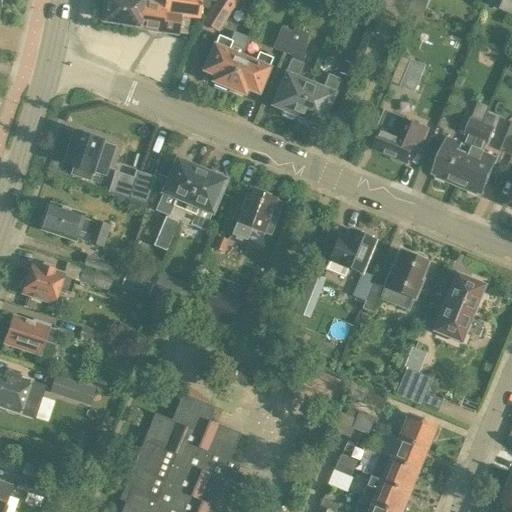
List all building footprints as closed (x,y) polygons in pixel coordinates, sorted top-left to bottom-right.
[(199,20),(201,0),(162,0),(162,7),(145,4),(145,0),(103,0),(101,18),(103,19),(103,21),(137,26),(136,28),(178,34),(180,17),(199,20)] [(511,0),(490,0),(488,5),(511,14),(511,0)] [(212,39),(231,10),(216,1),(198,30),(212,39)] [(364,12),(374,16),(378,5),(369,2),(364,12)] [(410,6),(407,13),(421,19),(424,12),(410,6)] [(283,52),(292,32),(281,27),(272,47),(283,52)] [(293,29),(292,32),(283,52),(292,57),(292,59),(286,73),(272,106),(282,110),(281,112),(295,118),(310,83),(298,78),(304,64),(302,63),(308,35),(293,29)] [(446,31),(442,43),(428,38),(420,61),(456,74),(468,39),(446,31)] [(211,81),(227,88),(241,56),(248,39),(233,32),(230,40),(218,35),(215,44),(214,44),(202,70),(214,75),(211,81)] [(255,62),(241,56),(227,88),(243,96),(246,89),(257,94),(268,68),(272,58),(259,53),(255,62)] [(427,66),(412,60),(401,87),(416,93),(427,66)] [(393,81),(402,83),(406,63),(397,61),(393,81)] [(354,66),(344,62),(341,71),(351,75),(354,66)] [(322,88),(310,83),(295,118),(308,124),(310,122),(320,126),(334,93),(340,79),(328,74),(322,88)] [(470,119),(463,135),(475,140),(487,113),(487,111),(476,106),(471,120),(470,119)] [(487,113),(475,140),(487,145),(495,127),(492,126),(496,117),(487,113)] [(375,149),(393,157),(391,160),(403,165),(404,164),(409,166),(415,151),(420,153),(430,129),(400,116),(395,128),(386,125),(375,149)] [(511,153),(511,125),(510,125),(498,153),(510,158),(511,153)] [(114,148),(102,144),(102,142),(73,133),(62,168),(74,172),(72,179),(89,185),(92,175),(104,179),(114,148)] [(434,178),(455,187),(472,148),(448,138),(433,174),(435,175),(434,178)] [(496,158),(472,148),(455,187),(476,196),(477,192),(481,194),(496,158)] [(167,218),(178,223),(200,172),(191,168),(191,161),(182,158),(177,162),(175,162),(162,196),(174,201),(167,218)] [(210,176),(200,172),(178,223),(190,228),(197,210),(212,216),(225,182),(222,180),(224,175),(215,171),(210,176)] [(134,173),(126,200),(145,205),(153,179),(134,173)] [(244,240),(248,228),(270,237),(283,203),(274,200),(273,202),(269,200),(269,196),(262,193),(259,196),(248,192),(241,211),(237,210),(232,222),(237,224),(232,235),(244,240)] [(87,243),(103,249),(111,227),(94,221),(93,223),(84,220),(85,216),(50,204),(46,216),(43,215),(39,227),(42,228),(41,231),(76,243),(80,233),(89,236),(87,243)] [(328,262),(330,263),(326,272),(343,279),(347,269),(360,275),(373,243),(370,242),(371,239),(361,235),(360,237),(349,233),(346,240),(339,237),(328,262)] [(228,240),(216,235),(210,249),(223,254),(228,240)] [(373,284),(374,278),(365,301),(362,309),(374,314),(380,299),(408,311),(413,300),(413,301),(421,282),(420,281),(427,265),(424,263),(426,259),(414,254),(412,258),(399,253),(395,262),(393,262),(382,288),(373,284)] [(121,278),(125,268),(87,256),(83,266),(121,278)] [(22,293),(21,295),(54,306),(54,304),(58,305),(61,295),(65,296),(66,293),(70,295),(74,283),(63,279),(64,276),(31,264),(26,279),(22,280),(19,289),(22,293)] [(143,268),(141,273),(128,268),(120,286),(148,297),(157,274),(143,268)] [(108,292),(112,280),(82,270),(78,283),(108,292)] [(323,280),(312,276),(310,275),(293,314),(309,319),(316,298),(323,280)] [(440,311),(442,311),(433,332),(448,338),(447,340),(460,345),(465,333),(463,332),(482,287),(457,277),(449,296),(446,296),(440,311)] [(157,280),(151,295),(183,309),(189,294),(157,280)] [(231,309),(203,297),(196,312),(224,324),(231,309)] [(4,344),(40,356),(44,344),(54,347),(58,333),(50,330),(51,327),(32,320),(31,324),(13,317),(9,329),(5,331),(3,338),(5,341),(4,344)] [(91,330),(82,327),(78,338),(88,341),(91,330)] [(236,380),(252,387),(256,376),(240,369),(236,380)] [(0,407),(16,413),(30,417),(40,386),(26,382),(27,381),(16,377),(3,372),(3,373),(0,372),(0,407)] [(54,376),(49,392),(68,398),(73,382),(54,376)] [(350,385),(345,396),(378,410),(383,399),(350,385)] [(417,392),(398,385),(393,397),(412,405),(417,392)] [(226,511),(221,510),(233,482),(237,484),(241,475),(237,473),(240,465),(229,461),(240,434),(209,421),(215,408),(183,395),(172,421),(155,414),(119,500),(125,503),(121,511),(226,511)] [(347,409),(344,416),(354,420),(370,426),(374,418),(358,411),(357,413),(347,409)] [(409,416),(400,439),(427,450),(436,427),(409,416)] [(354,420),(351,428),(367,434),(370,426),(354,420)] [(400,439),(391,460),(418,471),(427,450),(400,439)] [(380,455),(371,477),(409,493),(418,471),(391,460),(380,455)] [(343,456),(339,464),(356,471),(359,462),(343,456)] [(352,479),(356,471),(339,464),(336,472),(352,479)] [(21,474),(15,490),(27,493),(24,503),(39,508),(47,483),(21,474)] [(511,475),(500,501),(511,505),(511,475)] [(394,511),(400,511),(409,493),(371,477),(362,498),(394,511)] [(0,484),(0,511),(1,511),(10,488),(0,484)] [(324,498),(321,506),(335,511),(336,511),(340,505),(324,498)] [(354,511),(394,511),(362,498),(361,498),(354,511)] [(511,511),(511,505),(500,501),(495,511),(511,511)]
